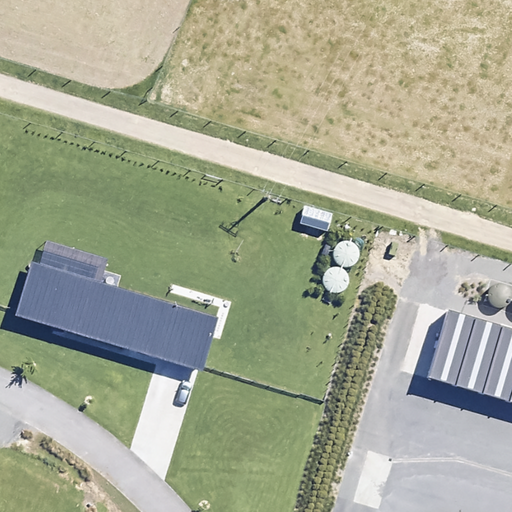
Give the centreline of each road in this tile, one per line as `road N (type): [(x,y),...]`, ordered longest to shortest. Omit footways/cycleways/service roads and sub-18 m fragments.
road 1 (track): [(0,92),(511,247)]
road 2 (residential): [(163,511),(56,420),(0,391)]
